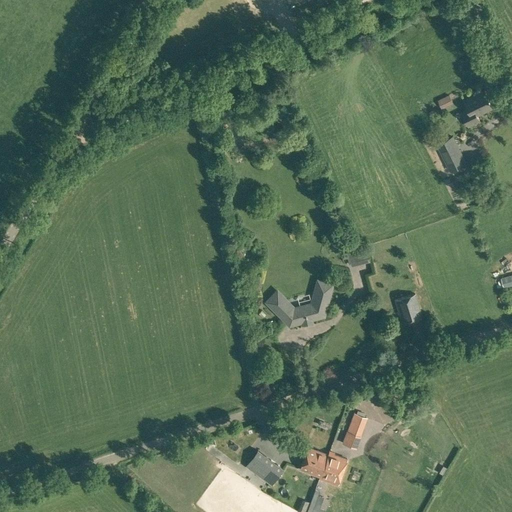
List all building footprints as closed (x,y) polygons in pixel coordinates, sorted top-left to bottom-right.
[(277,99),(280,96),(280,92),(278,88),(273,88),(270,91),(270,95),(272,98),(277,99)] [(483,92),(481,89),(473,93),(475,96),(465,101),(469,109),(463,112),(469,125),(479,120),(477,115),(493,107),(485,91),(483,92)] [(442,109),(454,103),(449,94),(438,100),(442,109)] [(450,171),(467,163),(453,135),(436,144),(450,171)] [(511,284),(511,274),(501,278),(503,287),(511,284)] [(324,315),(333,284),(320,281),(314,304),(311,303),(294,308),(292,310),(275,293),(266,302),(288,324),(288,325),(289,326),(303,322),(303,321),(310,320),(310,321),(325,317),(325,315),(324,315)] [(401,323),(422,317),(415,293),(395,299),(401,323)] [(413,388),(419,385),(416,379),(410,382),(413,388)] [(363,423),(366,417),(354,413),(352,419),(363,423)] [(216,438),(208,440),(210,449),(219,447),(216,438)] [(328,454),(308,447),(300,469),(320,476),(319,478),(338,484),(347,459),(329,452),(328,454)] [(271,484),(283,469),(258,450),(246,466),(271,484)] [(321,480),(319,489),(328,491),(329,482),(321,480)] [(305,496),(301,507),(308,509),(312,498),(305,496)]
